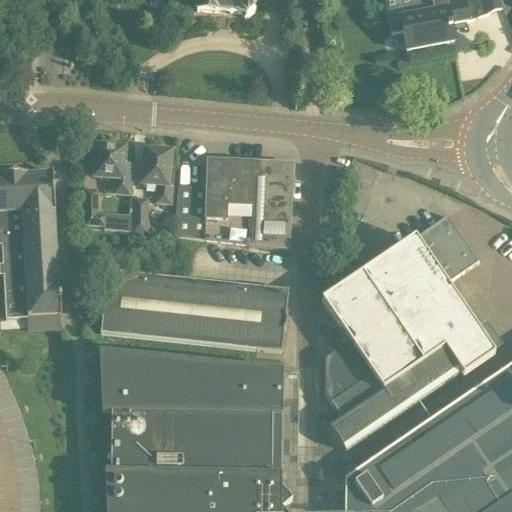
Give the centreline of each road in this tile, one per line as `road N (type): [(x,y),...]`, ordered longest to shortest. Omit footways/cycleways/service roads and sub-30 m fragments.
road 1 (residential): [(307,371),(312,129)]
road 2 (residential): [(312,129),(487,149)]
road 3 (residential): [(154,115),(312,129)]
road 4 (residential): [(154,115),(0,105)]
